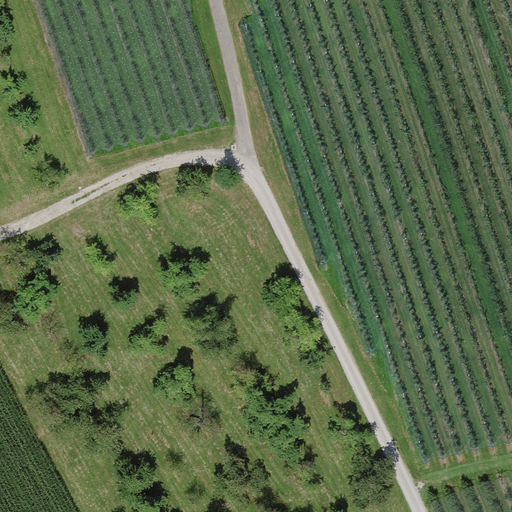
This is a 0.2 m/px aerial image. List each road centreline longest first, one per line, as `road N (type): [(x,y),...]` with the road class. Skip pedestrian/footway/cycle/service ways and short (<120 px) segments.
road 1 (track): [(0,233),(158,165),(201,156),(245,168),(422,511)]
road 2 (track): [(216,0),(245,168)]
